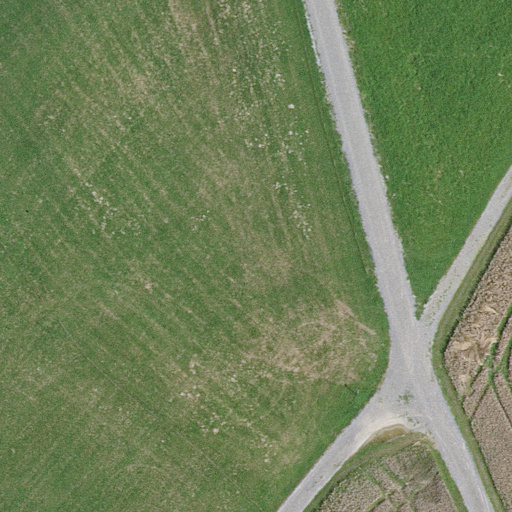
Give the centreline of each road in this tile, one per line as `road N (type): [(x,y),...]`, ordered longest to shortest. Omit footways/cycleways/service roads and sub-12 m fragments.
road 1 (track): [(411,361),(322,0)]
road 2 (track): [(511,181),(411,361)]
road 3 (track): [(293,511),(411,361)]
road 4 (track): [(411,361),(483,511)]
